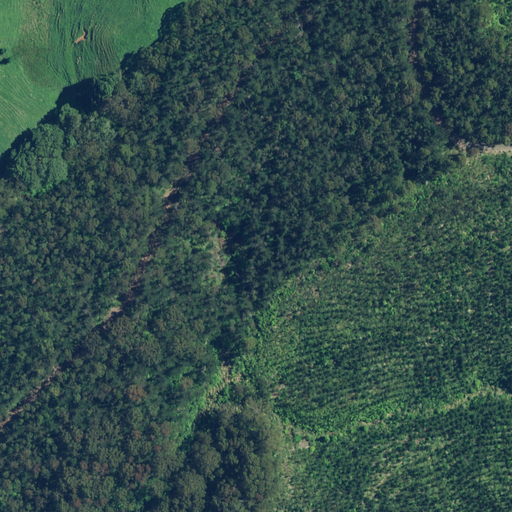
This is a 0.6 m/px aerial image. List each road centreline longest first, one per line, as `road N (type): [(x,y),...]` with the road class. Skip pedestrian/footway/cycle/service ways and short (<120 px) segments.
road 1 (track): [(0,422),(114,306),(195,142),(300,0)]
road 2 (track): [(423,0),(419,40),(435,124),(478,143),(511,145)]
